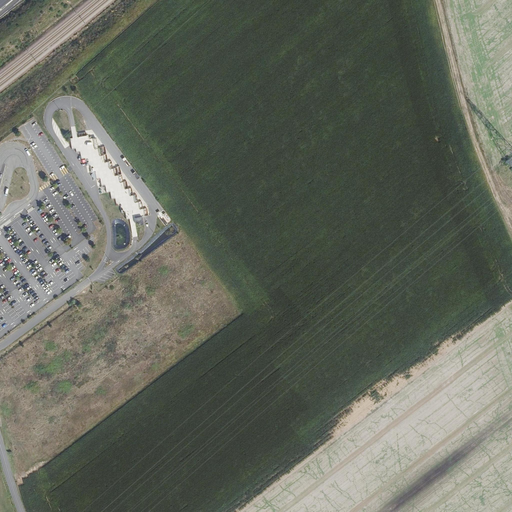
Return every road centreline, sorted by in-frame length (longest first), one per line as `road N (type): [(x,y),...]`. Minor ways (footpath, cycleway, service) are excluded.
road 1 (track): [(511,301),(243,511)]
road 2 (track): [(511,239),(480,156),(439,0)]
